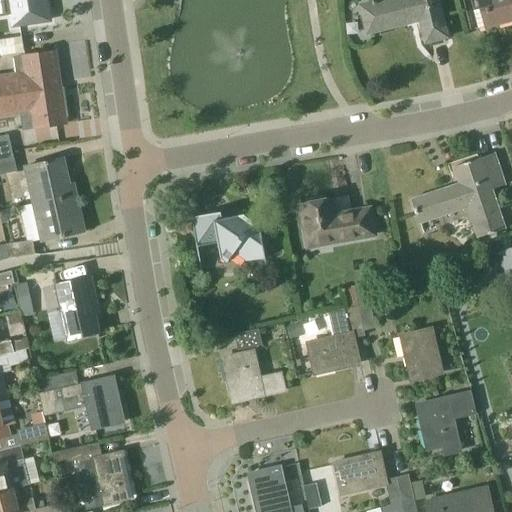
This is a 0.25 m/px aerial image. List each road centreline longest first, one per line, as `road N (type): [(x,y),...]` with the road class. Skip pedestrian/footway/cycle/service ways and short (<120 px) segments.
road 1 (residential): [(133,164),(399,126),(511,100)]
road 2 (residential): [(180,443),(150,321),(130,198),(133,164)]
road 3 (residential): [(180,443),(351,406)]
road 4 (residential): [(133,164),(109,0)]
